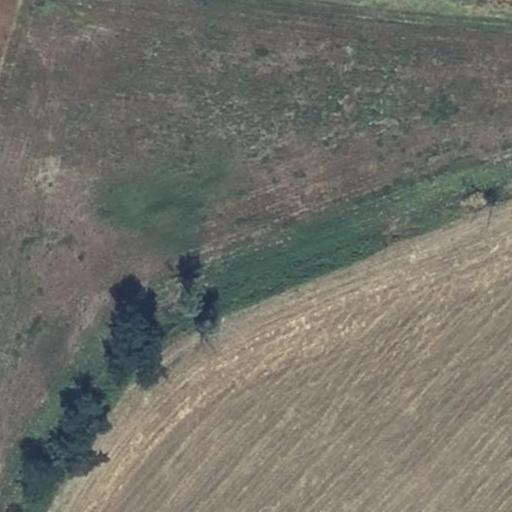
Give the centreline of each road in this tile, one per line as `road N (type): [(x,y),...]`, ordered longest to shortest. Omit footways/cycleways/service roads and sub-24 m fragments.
road 1 (track): [(511,215),(162,349),(62,511)]
road 2 (track): [(271,0),(511,26)]
